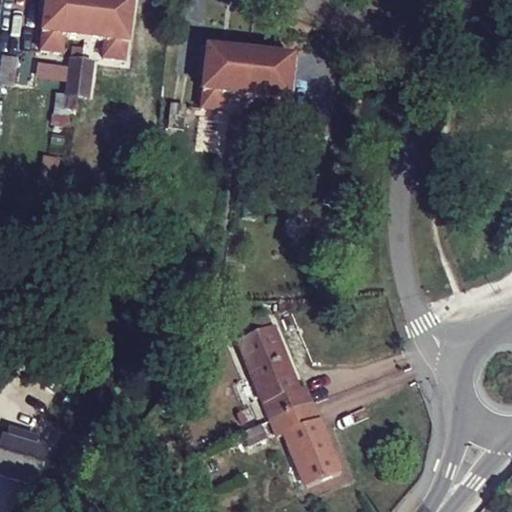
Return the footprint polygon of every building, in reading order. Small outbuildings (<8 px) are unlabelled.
[(86,42),(90,0),(45,0),(40,53),(62,56),(64,40),(86,42)] [(90,0),(86,42),(107,45),(105,60),(126,62),(133,2),(116,0),(90,0)] [(224,99),(246,101),(251,56),(206,51),(200,111),(222,114),(224,99)] [(251,56),(246,101),(266,104),(264,118),(286,121),(293,60),(270,57),(267,54),(256,53),(254,56),(251,56)] [(0,85),(17,86),(18,61),(0,60),(0,85)] [(78,110),(83,64),(73,62),(69,95),(73,95),(71,109),(78,110)] [(94,65),(83,64),(78,110),(86,111),(87,97),(90,97),(94,65)] [(174,135),(177,109),(165,107),(162,133),(174,135)] [(238,170),(244,122),(232,121),(229,155),(232,155),(230,169),(238,170)] [(254,124),(244,122),(238,170),(245,171),(247,158),(250,158),(254,124)] [(42,158),(41,178),(55,179),(56,158),(42,158)] [(236,326),(271,417),(312,402),(303,379),(296,382),(270,314),(236,326)] [(312,402),(271,417),(279,436),(285,433),(306,487),(340,475),(312,402)] [(262,422),(244,430),(250,444),(269,436),(262,422)] [(10,432),(7,441),(3,439),(0,450),(0,476),(34,487),(47,444),(10,432)]
